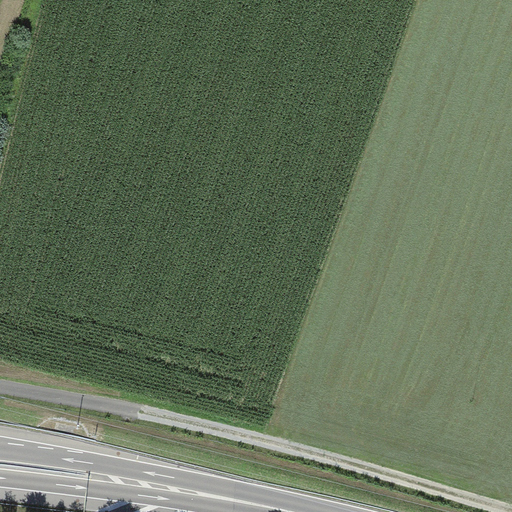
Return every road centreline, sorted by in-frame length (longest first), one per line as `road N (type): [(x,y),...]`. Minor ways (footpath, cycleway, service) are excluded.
road 1 (track): [(0,386),(146,413),(511,510)]
road 2 (motorway): [(0,479),(284,509)]
road 3 (motorway): [(284,509),(29,454)]
